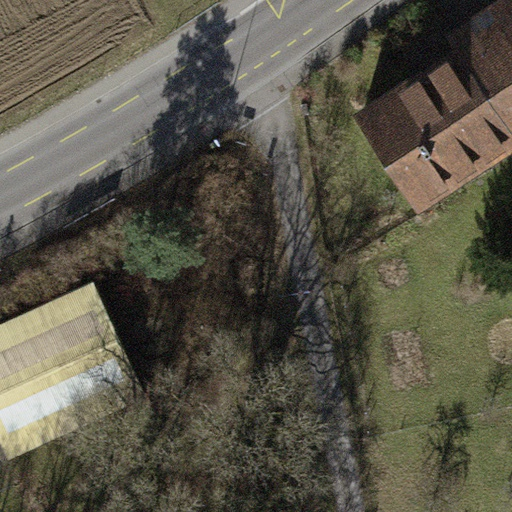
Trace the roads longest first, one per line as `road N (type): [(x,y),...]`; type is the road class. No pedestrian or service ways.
road 1 (track): [(267,39),(362,511)]
road 2 (primary): [(0,202),(193,89),(320,0)]
